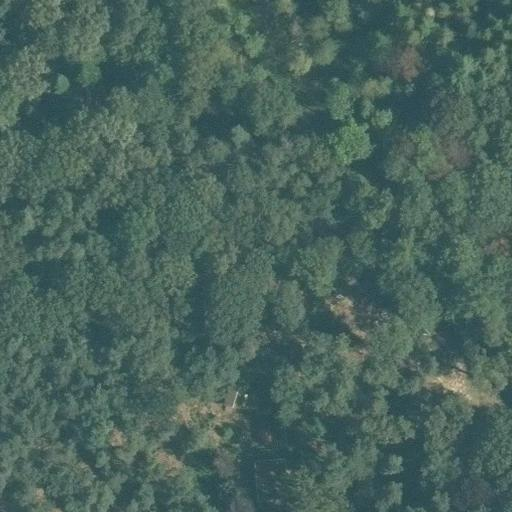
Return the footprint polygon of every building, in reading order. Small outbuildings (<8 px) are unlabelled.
[(137,52),(130,56),(133,60),(140,55),(137,52)] [(102,61),(94,68),(101,78),(106,74),(114,83),(124,74),(115,63),(119,60),(113,53),(110,56),(109,55),(105,59),(103,57),(101,59),(102,61)] [(116,226),(125,242),(136,236),(127,220),(116,226)] [(231,389),(225,405),(231,408),(238,392),(231,389)] [(256,465),(258,484),(284,481),(282,462),(256,465)]
